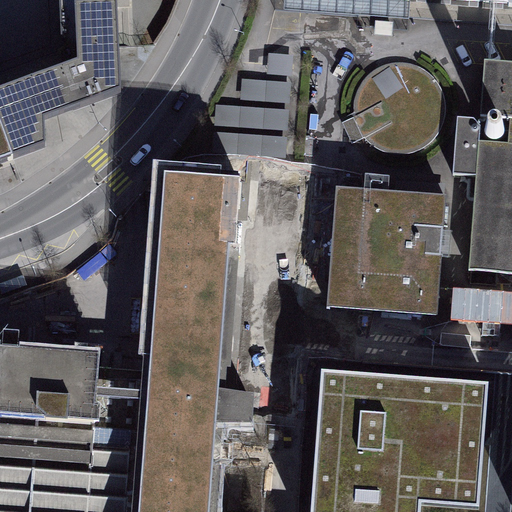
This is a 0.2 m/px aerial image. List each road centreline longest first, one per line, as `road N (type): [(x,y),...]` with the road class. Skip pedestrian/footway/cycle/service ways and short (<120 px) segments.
road 1 (primary): [(0,240),(79,198),(160,112),(220,0)]
road 2 (residential): [(511,366),(300,348),(299,360)]
road 3 (residential): [(287,511),(299,360)]
